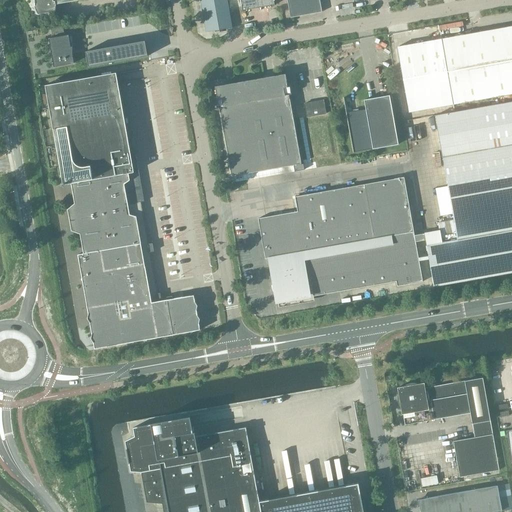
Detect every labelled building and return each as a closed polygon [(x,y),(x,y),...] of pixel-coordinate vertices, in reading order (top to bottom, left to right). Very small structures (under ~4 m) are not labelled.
[(35,0),(35,7),(38,15),(56,12),(56,5),(82,0),(35,0)] [(200,0),(206,33),(220,30),(233,28),(227,0),(200,0)] [(240,0),(243,11),(275,5),(274,0),(240,0)] [(287,0),(291,18),(294,17),(322,12),(320,0),(287,0)] [(511,94),(511,27),(398,47),(410,112),(511,94)] [(69,40),(69,36),(69,35),(49,39),(54,67),(74,64),(73,56),(72,40),(69,40)] [(148,56),(145,41),(86,52),(88,67),(148,56)] [(115,73),(45,86),(63,185),(71,185),(75,205),(67,206),(71,236),(80,235),(82,253),(78,255),(88,313),(88,319),(90,321),(92,334),(90,340),(93,342),(94,349),(200,331),(199,326),(200,318),(196,313),(198,305),(195,301),(194,295),(155,301),(154,299),(153,298),(150,297),(148,287),(152,287),(137,201),(115,78),(115,73)] [(232,177),(302,164),(286,75),(216,87),(232,177)] [(366,110),(346,113),(353,153),(399,145),(390,96),(364,100),(366,110)] [(314,102),(317,116),(326,114),(324,100),(314,102)] [(317,116),(314,102),(305,104),(307,117),(317,116)] [(434,287),(511,273),(511,102),(435,116),(454,220),(438,223),(442,243),(427,246),(434,287)] [(273,258),(414,232),(405,178),(295,197),(298,212),(258,219),(266,259),(273,258)] [(414,232),(273,258),(276,272),(273,272),(275,282),(277,281),(282,305),(314,299),(313,294),(317,293),(318,296),(338,292),(338,290),(352,287),(352,290),(396,282),(397,287),(423,282),(414,232)] [(491,421),(483,378),(425,388),(424,383),(398,388),(402,415),(403,415),(405,425),(471,413),(472,424),(475,438),(453,441),(460,477),(499,470),(491,421)] [(151,425),(133,428),(134,430),(135,437),(125,441),(131,472),(142,473),(147,503),(162,504),(163,511),(363,511),(358,484),(319,491),(260,502),(251,457),(246,428),(196,437),(195,432),(194,432),(192,421),(191,416),(151,423),(151,425)] [(420,511),(492,511),(502,510),(498,485),(468,491),(419,500),(420,511)]
